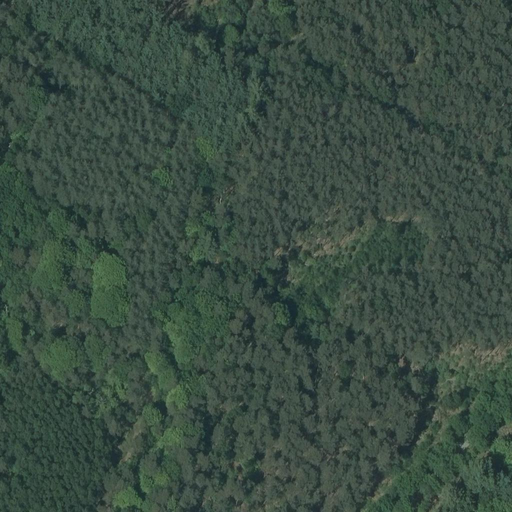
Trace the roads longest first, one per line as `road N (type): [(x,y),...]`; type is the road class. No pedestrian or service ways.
road 1 (track): [(189,252),(108,511)]
road 2 (track): [(0,6),(179,124)]
road 3 (unclassified): [(398,511),(511,393)]
road 4 (track): [(179,124),(219,156),(189,252)]
